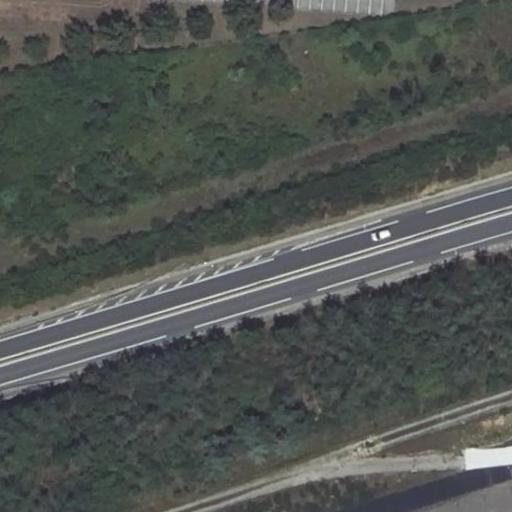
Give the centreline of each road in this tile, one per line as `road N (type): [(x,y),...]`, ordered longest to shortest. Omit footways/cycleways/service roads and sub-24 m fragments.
road 1 (motorway): [(511,196),(0,353)]
road 2 (motorway): [(0,376),(511,227)]
